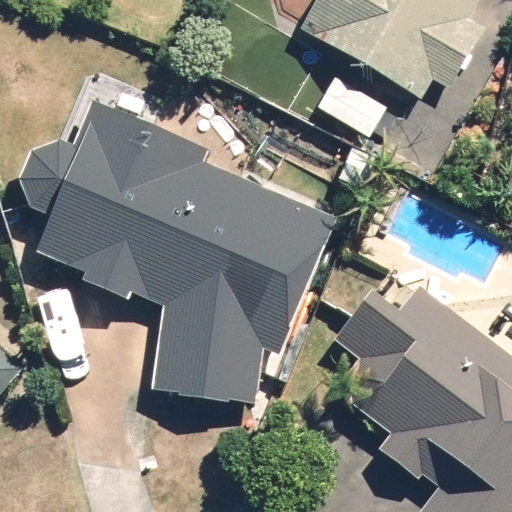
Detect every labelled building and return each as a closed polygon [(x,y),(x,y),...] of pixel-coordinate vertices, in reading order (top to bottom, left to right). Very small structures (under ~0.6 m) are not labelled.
[(467,25),(481,0),(318,0),(297,37),(414,107),(428,84),(445,94),(481,33),(467,25)] [(383,113),(328,88),(314,117),(369,143),(383,113)] [(204,162),(85,115),(72,157),(27,143),(7,211),(41,221),(30,256),(75,269),(66,298),(112,311),(116,299),(156,311),(147,405),(254,414),(259,358),(275,364),(330,224),(200,173),(204,162)] [(511,511),(511,366),(415,293),(391,325),(362,303),(328,348),(352,366),(338,385),(357,400),(344,416),(383,445),(370,462),(403,487),(409,479),(431,495),(418,511),(511,511)] [(0,403),(23,377),(0,356),(0,403)]
